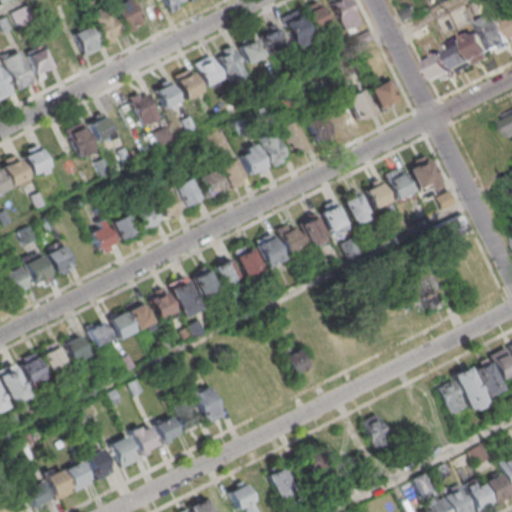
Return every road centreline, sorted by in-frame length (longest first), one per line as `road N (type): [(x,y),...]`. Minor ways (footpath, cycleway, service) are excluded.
road 1 (residential): [(433,118),(0,336)]
road 2 (residential): [(111,511),(511,308)]
road 3 (residential): [(511,283),(374,0)]
road 4 (residential): [(0,129),(254,0)]
